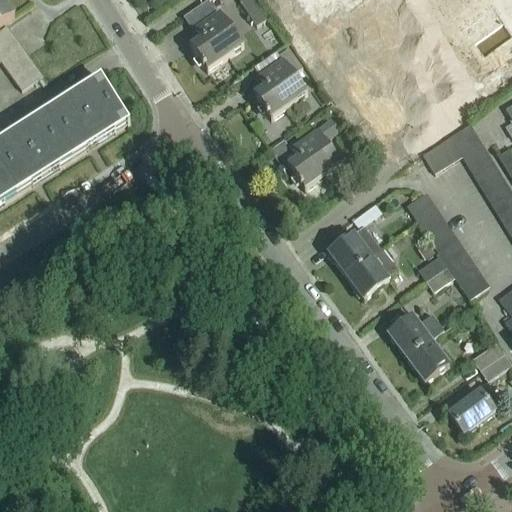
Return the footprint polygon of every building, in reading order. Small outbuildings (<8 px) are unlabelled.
[(0,0),(0,30),(16,19),(1,0),(0,0)] [(268,24),(250,0),(249,0),(240,7),(257,31),(268,24)] [(511,15),(502,0),(383,0),(435,82),(466,63),(478,82),(511,60),(511,15)] [(192,36),(198,45),(189,52),(207,78),(244,52),(219,17),(192,36)] [(0,36),(0,53),(15,42),(7,31),(0,36)] [(0,53),(0,66),(1,68),(22,52),(15,42),(0,53)] [(29,62),(22,52),(1,68),(8,77),(29,62)] [(256,85),(263,95),(253,102),(272,127),(308,101),(294,81),(303,74),(289,55),(279,61),(283,65),(256,85)] [(8,77),(15,87),(36,72),(29,62),(8,77)] [(43,82),(36,72),(15,87),(22,97),(43,82)] [(104,86),(48,122),(75,165),(131,129),(104,86)] [(0,170),(19,200),(75,165),(48,122),(0,151),(0,170)] [(290,155),(297,165),(287,172),(304,197),(341,171),(324,146),(338,137),(331,127),(290,155)] [(451,143),(457,153),(476,141),(471,131),(451,143)] [(482,150),(476,141),(457,153),(463,162),(482,150)] [(463,162),(457,153),(451,143),(442,149),(454,168),(463,162)] [(444,173),(454,168),(442,149),(433,155),(444,173)] [(463,162),(469,171),(488,160),(482,150),(463,162)] [(511,158),(509,154),(498,161),(511,183),(511,158)] [(435,179),(444,173),(433,155),(424,160),(435,179)] [(494,170),(488,160),(469,171),(475,182),(494,170)] [(0,212),(19,200),(0,170),(0,212)] [(475,182),(481,191),(500,179),(494,170),(475,182)] [(481,191),(487,201),(506,189),(500,179),(481,191)] [(487,201),(493,210),(511,199),(506,189),(487,201)] [(493,210),(498,220),(511,211),(511,198),(511,199),(493,210)] [(414,222),(432,210),(426,200),(408,213),(414,222)] [(357,221),(363,231),(386,217),(381,207),(357,221)] [(438,218),(432,210),(414,222),(420,230),(438,218)] [(511,211),(498,220),(504,229),(511,224),(511,211)] [(438,218),(420,230),(426,240),(444,227),(438,218)] [(426,240),(432,248),(450,236),(444,227),(426,240)] [(383,255),(366,231),(361,235),(354,240),(354,239),(327,260),(345,283),(372,263),(383,255)] [(432,248),(438,257),(456,245),(450,236),(432,248)] [(438,257),(441,261),(445,267),(462,255),(456,245),(438,257)] [(428,248),(418,254),(425,265),(435,259),(428,248)] [(383,255),(372,263),(345,283),(363,306),(389,286),(387,283),(397,275),(383,255)] [(445,267),(448,273),(451,276),(469,264),(462,255),(445,267)] [(445,267),(441,261),(416,280),(424,290),(448,273),(445,267)] [(475,273),(469,264),(451,276),(456,284),(457,285),(475,273)] [(456,284),(451,276),(448,273),(424,290),(432,301),(456,284)] [(457,285),(463,294),(481,282),(475,273),(457,285)] [(488,293),(481,282),(463,294),(470,305),(488,293)] [(511,322),(511,304),(508,299),(499,306),(511,322)] [(388,341),(406,365),(432,347),(431,346),(443,337),(430,320),(419,329),(414,322),(388,341)] [(450,371),(432,347),(406,365),(424,390),(450,371)] [(470,366),(479,379),(503,361),(495,349),(470,366)] [(510,372),(503,361),(479,379),(486,389),(510,372)] [(478,399),(449,420),(464,441),(495,418),(489,409),(496,404),(485,389),(476,396),(478,399)]
